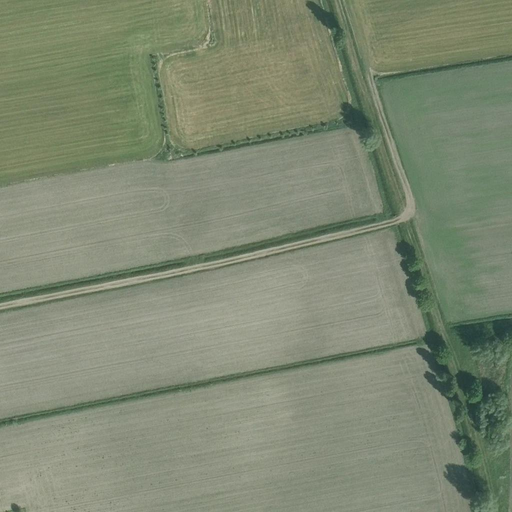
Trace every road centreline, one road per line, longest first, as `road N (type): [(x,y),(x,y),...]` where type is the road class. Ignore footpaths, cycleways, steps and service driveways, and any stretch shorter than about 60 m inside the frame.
road 1 (track): [(340,0),(466,403),(492,511)]
road 2 (track): [(0,303),(402,218)]
